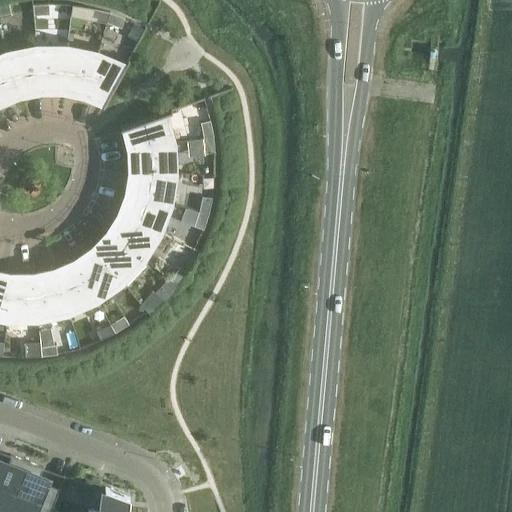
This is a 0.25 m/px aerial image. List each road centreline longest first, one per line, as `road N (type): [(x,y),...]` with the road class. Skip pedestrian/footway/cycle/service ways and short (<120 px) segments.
road 1 (primary): [(311,511),(343,144)]
road 2 (residential): [(0,225),(32,227),(58,216),(85,166),(80,140),(55,131),(23,136),(0,152)]
road 3 (residential): [(171,511),(154,473),(0,413)]
road 4 (primary): [(343,144),(362,85),(373,0)]
road 5 (primary): [(340,0),(333,82),(343,144)]
